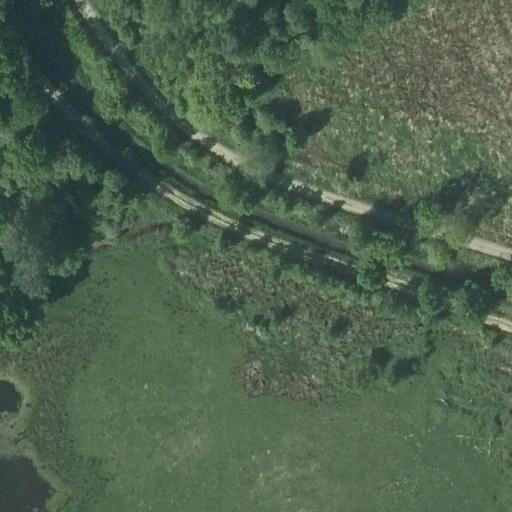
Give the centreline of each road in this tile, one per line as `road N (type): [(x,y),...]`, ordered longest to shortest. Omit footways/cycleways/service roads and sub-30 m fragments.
road 1 (track): [(21,64),(133,185),(189,220),(511,329)]
road 2 (track): [(511,260),(265,182),(214,157),(118,69),(76,0)]
